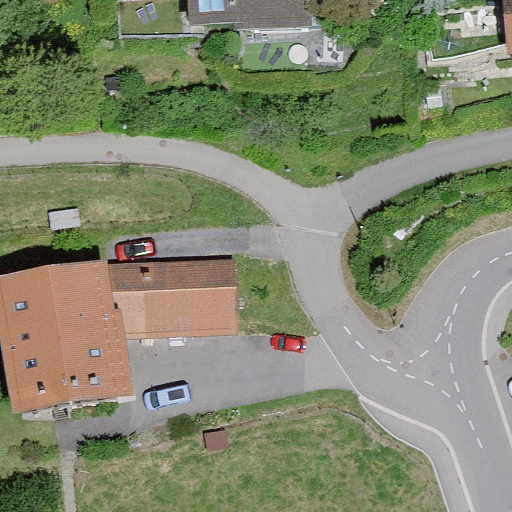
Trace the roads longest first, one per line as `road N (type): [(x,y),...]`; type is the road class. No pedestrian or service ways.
road 1 (residential): [(0,160),(168,161),(260,188),(314,228)]
road 2 (residential): [(314,228),(322,287),(347,330),(399,368),(451,368)]
road 3 (residential): [(314,228),(379,181),(511,147)]
road 4 (residential): [(504,511),(451,368)]
road 5 (residential): [(451,368),(454,306),(491,260),(511,253)]
